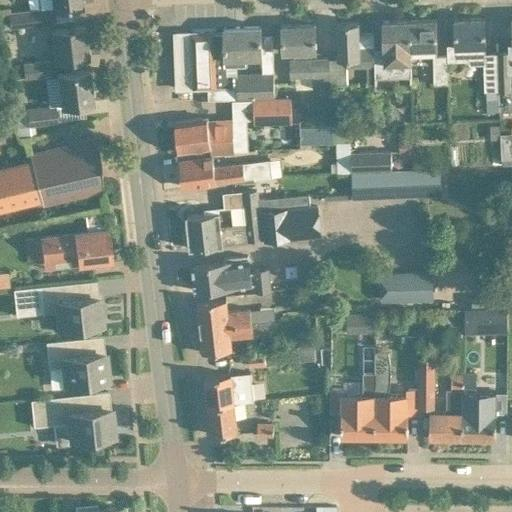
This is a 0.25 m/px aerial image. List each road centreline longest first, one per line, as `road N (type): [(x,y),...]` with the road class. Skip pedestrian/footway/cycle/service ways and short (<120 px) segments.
road 1 (tertiary): [(176,479),(118,0)]
road 2 (residential): [(176,479),(353,480)]
road 3 (residential): [(0,477),(176,479)]
road 4 (residential): [(353,480),(511,477)]
